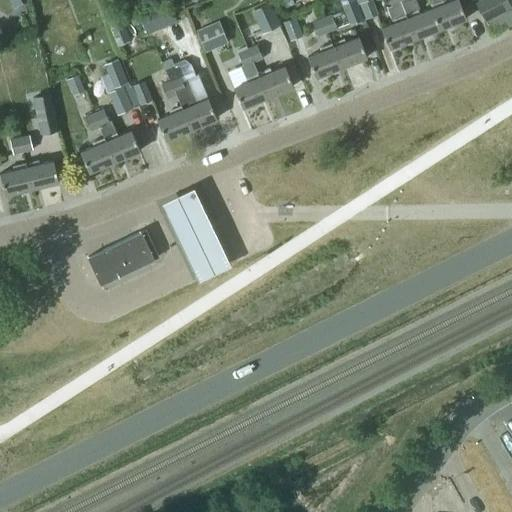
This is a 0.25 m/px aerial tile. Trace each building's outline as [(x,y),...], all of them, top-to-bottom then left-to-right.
[(8,0),(14,8),(22,3),(20,0),(8,0)] [(164,0),(138,12),(147,34),(177,21),(168,0),(164,0)] [(340,0),(350,23),(362,19),(355,0),(340,0)] [(359,0),(360,2),(358,3),(365,19),(379,14),(373,0),(359,0)] [(414,37),(401,2),(399,0),(388,0),(391,6),(387,8),(392,22),(382,26),(390,46),(414,37)] [(415,0),(399,0),(401,2),(414,37),(438,28),(431,7),(420,11),(415,0)] [(429,0),(432,6),(431,7),(438,28),(465,17),(458,0),(448,0),(446,1),(446,0),(429,0)] [(474,0),(486,22),(502,13),(511,7),(511,6),(508,0),(474,0)] [(271,2),(252,11),(263,33),(281,24),(271,2)] [(120,44),(130,40),(118,11),(108,15),(120,44)] [(331,14),(322,18),(327,31),(336,27),(331,14)] [(283,22),(291,40),(303,35),(296,17),(283,22)] [(327,31),(322,18),(313,22),(318,35),(327,31)] [(197,30),(206,52),(228,42),(219,21),(197,30)] [(342,36),(331,40),(341,66),(366,56),(358,35),(344,41),(342,36)] [(341,66),(331,40),(330,40),(331,42),(319,47),(320,50),(307,55),(315,75),(341,66)] [(246,48),(251,60),(257,76),(266,96),(292,85),(283,64),(270,70),(264,55),(262,56),(256,43),(246,48)] [(257,76),(251,60),(246,48),(238,51),(243,64),(240,65),(246,80),(233,86),(242,106),(266,96),(257,76)] [(104,63),(114,87),(128,81),(118,57),(104,63)] [(68,79),(74,95),(85,91),(79,74),(68,79)] [(180,103),(190,128),(215,117),(207,97),(197,101),(187,78),(181,80),(180,76),(171,80),(176,92),(180,103)] [(133,85),(140,104),(152,99),(145,80),(133,85)] [(167,96),(176,92),(171,80),(161,84),(167,96)] [(107,91),(116,113),(132,106),(122,84),(107,91)] [(33,96),(40,134),(59,130),(52,92),(33,96)] [(94,112),(90,103),(82,107),(86,115),(84,116),(89,128),(99,124),(94,112)] [(190,128),(180,103),(168,108),(170,112),(157,118),(165,138),(190,128)] [(103,108),(94,112),(99,124),(108,120),(103,108)] [(19,136),(20,136),(17,127),(8,130),(10,138),(9,139),(13,151),(22,149),(19,136)] [(131,129),(106,140),(114,160),(139,149),(131,129)] [(29,134),(20,136),(19,136),(22,149),(32,147),(29,134)] [(114,160),(106,140),(104,136),(92,141),(93,145),(80,150),(89,171),(114,160)] [(39,159),(26,162),(32,187),(58,181),(52,160),(40,163),(39,159)] [(32,187),(26,162),(13,165),(14,169),(0,172),(0,175),(4,193),(32,187)] [(191,195),(161,208),(197,283),(226,269),(191,195)] [(153,257),(140,230),(87,256),(99,283),(153,257)]
